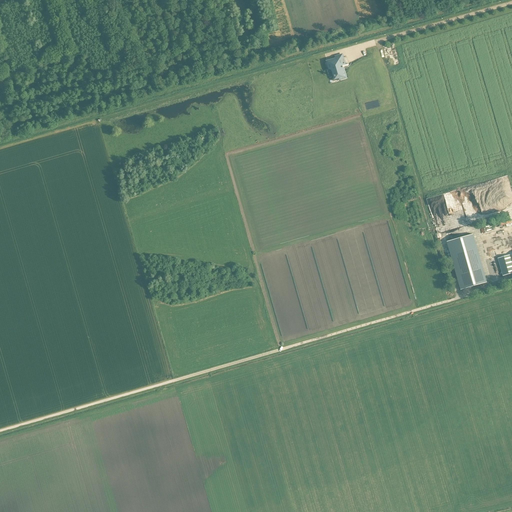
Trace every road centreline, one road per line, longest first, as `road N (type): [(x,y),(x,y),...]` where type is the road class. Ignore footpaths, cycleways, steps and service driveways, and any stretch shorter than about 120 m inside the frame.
road 1 (track): [(0,139),(285,56)]
road 2 (track): [(482,0),(285,56)]
